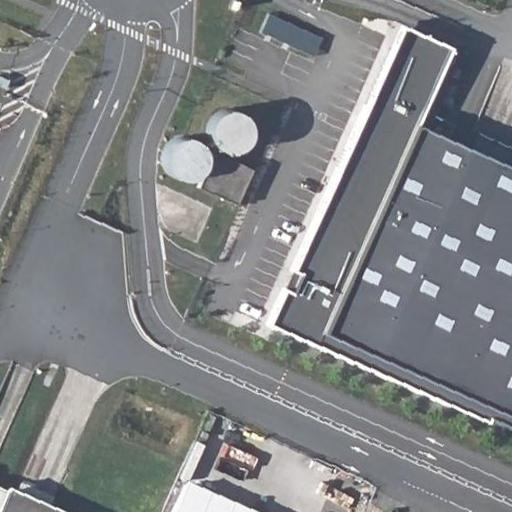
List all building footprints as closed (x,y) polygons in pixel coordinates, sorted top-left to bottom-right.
[(264,30),(318,51),(324,35),(270,14),(264,30)] [(398,22),(265,322),(511,431),(511,162),(413,119),(447,44),(398,22)] [(238,104),(206,120),(222,151),(254,134),(238,104)] [(239,200),(252,165),(211,149),(212,145),(175,131),(161,167),(197,181),(196,184),(239,200)] [(59,511),(7,488),(0,503),(0,511),(59,511)]
